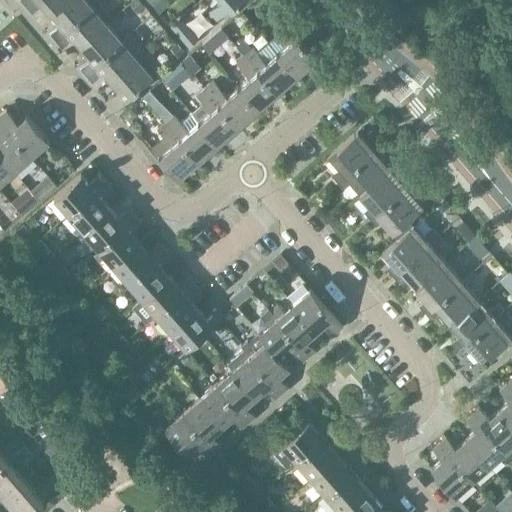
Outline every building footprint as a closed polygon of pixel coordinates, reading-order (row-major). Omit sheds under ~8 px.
[(45,3),(52,11),(64,0),(29,0),(24,5),(32,14),(45,3)] [(46,30),(54,39),(94,4),(90,0),(64,0),(52,11),(59,19),(46,30)] [(139,0),(133,0),(129,4),(136,11),(143,4),(139,0)] [(163,0),(160,0),(153,6),(159,13),(168,5),(163,0)] [(223,0),(211,11),(219,20),(240,0),(223,0)] [(75,37),(82,45),(109,21),(94,4),(54,39),(62,49),(75,37)] [(288,42),(278,51),(298,74),(318,57),(285,20),(276,27),(288,42)] [(76,65),(84,74),(124,38),(109,21),(82,45),(89,54),(76,65)] [(309,45),(317,38),(315,35),(305,24),(297,31),(309,45)] [(221,27),(211,36),(217,43),(227,34),(221,27)] [(124,38),(84,74),(92,83),(105,72),(112,80),(139,56),(146,50),(131,33),(124,38)] [(188,34),(182,39),(189,47),(195,42),(188,34)] [(244,38),(237,44),(245,54),(252,48),(244,38)] [(177,45),(172,49),(179,56),(183,52),(177,45)] [(252,48),(245,54),(278,92),(298,74),(278,51),(267,61),(254,46),(252,48)] [(249,75),(238,85),(259,109),(278,92),(245,54),(237,61),(249,75)] [(189,55),(183,61),(191,70),(197,64),(189,55)] [(139,56),(112,80),(119,88),(106,100),(114,109),(155,73),(139,56)] [(172,70),(164,77),(169,84),(177,76),(172,70)] [(214,81),(206,88),(239,126),(259,109),(238,85),(227,95),(214,81)] [(210,109),(199,119),(220,142),(239,126),(206,88),(198,95),(210,109)] [(150,90),(144,95),(153,104),(159,99),(150,90)] [(7,106),(0,112),(0,117),(33,154),(50,139),(26,113),(18,120),(7,106)] [(131,106),(124,112),(130,119),(137,113),(131,106)] [(175,115),(167,122),(200,160),(220,142),(199,119),(193,112),(181,122),(175,115)] [(0,151),(15,169),(33,154),(0,117),(0,151)] [(164,136),(153,146),(160,153),(159,154),(180,177),(200,160),(167,122),(158,129),(164,136)] [(331,174),(337,181),(375,148),(358,129),(328,156),(338,168),(331,174)] [(380,130),(371,138),(377,145),(386,137),(380,130)] [(395,142),(389,148),(397,158),(404,152),(395,142)] [(350,182),(360,193),(391,166),(375,148),(337,181),(344,188),(350,182)] [(0,182),(15,169),(0,151),(0,182)] [(414,165),(408,171),(415,178),(421,172),(414,165)] [(364,211),(370,218),(407,185),(391,166),(360,193),(370,205),(364,211)] [(54,196),(69,213),(106,180),(101,174),(90,183),(81,172),(54,196)] [(423,176),(417,181),(421,186),(427,180),(423,176)] [(69,213),(83,230),(110,206),(102,196),(112,187),(106,180),(69,213)] [(40,200),(46,194),(37,184),(31,189),(40,200)] [(382,219),(398,237),(413,224),(409,218),(424,204),(407,185),(370,218),(376,225),(382,219)] [(22,215),(38,201),(27,188),(11,201),(22,215)] [(444,198),(437,204),(443,211),(450,205),(444,198)] [(83,230),(99,247),(136,214),(130,207),(119,217),(110,206),(83,230)] [(99,247),(113,264),(140,240),(131,230),(142,221),(136,214),(99,247)] [(464,221),(457,227),(469,241),(476,235),(467,225),(464,221)] [(25,222),(16,229),(18,230),(31,246),(39,239),(25,222)] [(387,267),(393,274),(439,234),(433,228),(424,236),(413,224),(398,237),(383,250),(393,262),(387,267)] [(405,276),(415,287),(446,260),(435,248),(444,240),(439,234),(393,274),(399,281),(405,276)] [(469,241),(466,244),(472,251),(482,242),(476,235),(469,241)] [(39,239),(31,246),(46,263),(55,255),(56,254),(41,237),(39,239)] [(113,264),(128,281),(165,247),(159,241),(149,250),(140,240),(113,264)] [(128,281),(142,297),(169,273),(160,263),(171,254),(165,247),(128,281)] [(281,253),(273,261),(279,268),(288,261),(281,253)] [(55,255),(46,263),(60,280),(70,272),(70,271),(55,255)] [(419,304),(425,311),(462,279),(446,260),(415,287),(425,299),(419,304)] [(70,272),(60,280),(69,290),(79,282),(70,272)] [(499,280),(507,289),(511,284),(511,276),(508,272),(499,280)] [(142,297),(133,305),(147,322),(157,314),(194,281),(189,274),(178,284),(169,273),(142,297)] [(438,313),(448,324),(478,297),(462,279),(425,311),(431,318),(438,313)] [(157,314),(172,331),(198,307),(189,297),(200,288),(194,281),(157,314)] [(247,283),(240,289),(246,297),(253,291),(247,283)] [(310,287),(293,302),(316,329),(327,320),(336,331),(343,325),(310,287)] [(451,341),(458,348),(503,308),(498,303),(490,311),(478,297),(448,324),(458,336),(451,341)] [(277,302),(270,309),(276,316),(309,354),(316,348),(306,338),(316,329),(293,302),(284,310),(277,302)] [(198,307),(172,331),(187,348),(214,324),(220,318),(224,315),(218,308),(207,317),(198,307)] [(268,324),(260,331),(266,338),(283,358),(293,349),(302,360),(309,354),(276,316),(270,309),(269,308),(260,315),(268,324)] [(503,308),(458,348),(464,355),(470,350),(480,361),(511,335),(501,323),(509,316),(503,308)] [(220,318),(214,324),(219,331),(226,325),(220,318)] [(115,324),(106,332),(111,338),(120,330),(115,324)] [(248,339),(242,344),(245,348),(249,353),(282,391),(289,385),(282,377),(279,374),(290,365),(286,360),(283,358),(266,338),(260,331),(249,340),(248,339)] [(245,348),(228,362),(233,367),(256,394),(266,386),(276,396),(282,391),(249,353),(245,348)] [(127,353),(121,358),(123,360),(129,367),(135,362),(127,353)] [(233,367),(216,382),(249,420),(255,414),(246,403),(256,394),(233,367)] [(148,369),(141,376),(146,382),(153,375),(148,369)] [(0,377),(0,394),(9,387),(0,377)] [(216,382),(199,397),(223,423),(233,415),(242,426),(249,420),(216,382)] [(509,399),(499,408),(511,422),(511,388),(507,383),(500,389),(509,399)] [(10,389),(3,395),(11,405),(19,398),(10,389)] [(199,397),(183,411),(215,449),(222,443),(212,432),(223,423),(199,397)] [(480,406),(474,412),(507,449),(510,446),(511,444),(511,422),(499,408),(489,416),(480,406)] [(215,449),(183,411),(165,426),(188,453),(199,444),(209,455),(215,449)] [(476,428),(466,437),(490,464),(501,454),(506,450),(507,449),(474,412),(467,417),(476,428)] [(281,443),(272,450),(287,467),(296,460),(323,436),(321,434),(316,428),(315,427),(308,419),(281,443)] [(25,427),(16,435),(23,443),(33,435),(25,427)] [(0,464),(23,443),(16,435),(2,447),(0,445),(0,464)] [(447,435),(440,441),(472,479),(490,464),(466,437),(456,446),(447,435)] [(296,460),(311,477),(338,453),(323,436),(296,460)] [(472,479),(440,441),(433,447),(442,458),(432,467),(455,494),(472,479)] [(53,442),(44,450),(49,456),(58,448),(53,442)] [(0,464),(0,493),(3,496),(26,475),(16,464),(31,452),(23,443),(0,464)] [(506,450),(501,454),(506,460),(511,456),(506,450)] [(311,477),(325,493),(352,470),(347,463),(338,453),(311,477)] [(325,493),(340,510),(367,487),(357,476),(352,470),(325,493)] [(26,475),(3,496),(16,511),(25,511),(59,483),(50,473),(36,486),(26,475)] [(239,479),(248,490),(255,484),(246,473),(239,479)] [(340,510),(341,511),(369,511),(381,502),(373,494),(367,487),(340,510)] [(258,501),(267,511),(269,511),(275,507),(265,495),(258,501)] [(511,501),(508,498),(497,508),(500,511),(509,511),(511,510),(511,501)] [(369,511),(389,511),(388,511),(381,502),(369,511)]
